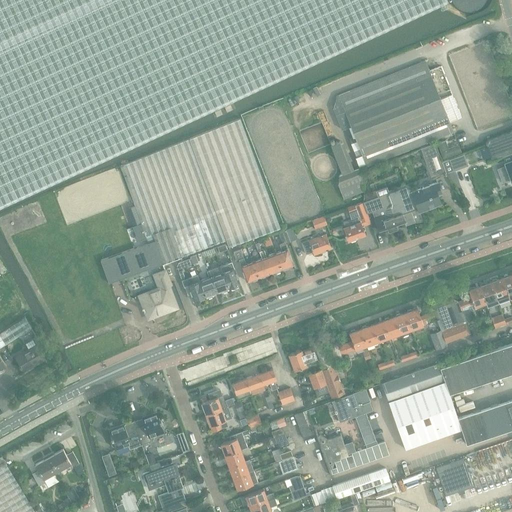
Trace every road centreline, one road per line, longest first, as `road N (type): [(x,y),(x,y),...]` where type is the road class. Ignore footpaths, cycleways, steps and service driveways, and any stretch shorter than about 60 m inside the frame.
road 1 (primary): [(165,351),(511,226)]
road 2 (residential): [(165,351),(223,511)]
road 3 (unknown): [(511,119),(479,130),(471,124),(440,42)]
road 4 (unknown): [(440,42),(331,87),(329,98)]
road 5 (unclassified): [(511,432),(447,453),(446,447),(399,462),(397,456)]
road 6 (unclassified): [(101,511),(67,393)]
